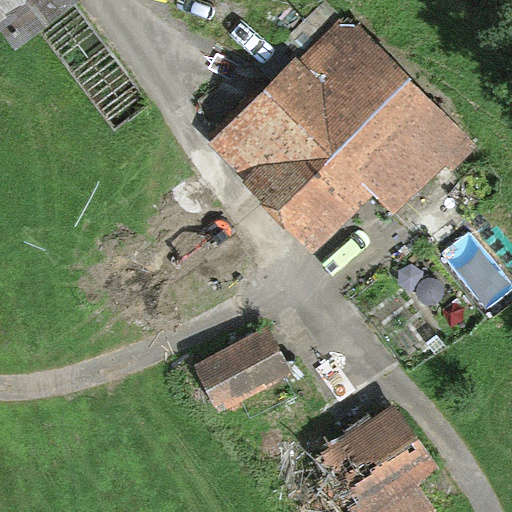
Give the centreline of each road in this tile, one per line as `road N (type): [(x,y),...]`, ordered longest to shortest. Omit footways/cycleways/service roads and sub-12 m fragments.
road 1 (track): [(304,290),(53,391),(0,393)]
road 2 (track): [(304,290),(456,453),(487,511)]
